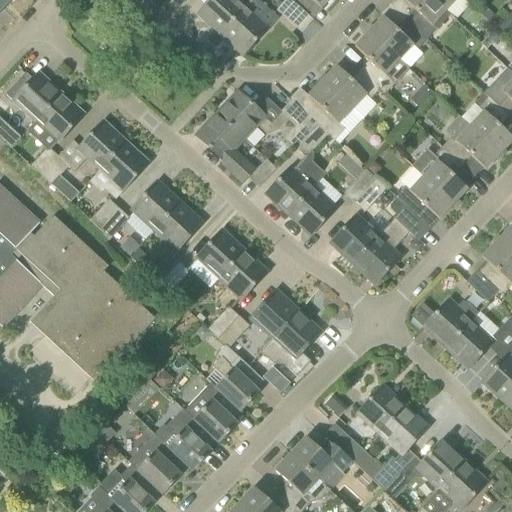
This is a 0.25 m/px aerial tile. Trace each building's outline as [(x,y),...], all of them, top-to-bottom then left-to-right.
[(9,0),(0,0),(0,5),(4,10),(11,2),(9,1),(9,0)] [(211,0),(198,15),(220,36),(246,8),(253,0),(211,0)] [(303,12),(290,0),(286,0),(276,11),(296,29),(309,16),(303,11),(303,12)] [(290,0),(303,12),(303,11),(313,1),(321,9),(329,0),(290,0)] [(446,12),(432,0),(402,0),(416,12),(407,22),(427,40),(436,30),(432,27),(446,12)] [(432,0),(446,12),(457,0),(461,0),(463,1),(464,0),(432,0)] [(246,8),(220,36),(243,56),(268,28),(246,8)] [(368,33),(399,61),(412,47),(416,51),(427,40),(407,22),(398,32),(383,18),(368,33)] [(408,70),(399,61),(368,33),(354,48),(369,62),(361,72),(380,90),(386,95),(395,85),(408,70)] [(336,67),(321,83),(351,111),(365,96),(370,101),(380,90),(361,72),(351,81),(336,67)] [(35,123),(62,95),(39,74),(33,81),(26,74),(6,96),(35,123)] [(304,113),(318,125),(333,140),(343,130),(338,126),(351,111),(321,83),(308,97),(313,103),(304,113)] [(489,100),(509,118),(511,114),(511,83),(503,93),(499,89),(489,100)] [(237,92),(216,114),(244,141),(265,119),(237,92)] [(83,115),(62,95),(35,123),(57,144),(83,115)] [(484,114),(471,128),(499,156),(511,142),(511,138),(500,128),(509,118),(489,100),(480,110),(484,114)] [(291,101),(281,113),(307,137),(317,126),(318,125),(304,113),(291,101)] [(244,141),(216,114),(196,137),(222,161),(220,163),(228,170),(239,158),(233,152),(244,141)] [(0,138),(4,142),(11,149),(21,138),(0,118),(0,138)] [(73,142),(58,158),(41,177),(51,186),(69,168),(74,173),(86,160),(99,173),(126,144),(104,123),(80,148),(73,142)] [(328,136),(317,126),(307,137),(295,149),(306,160),(328,136)] [(457,143),(453,139),(443,149),(474,178),(483,168),(486,171),(499,156),(471,128),(457,143)] [(126,144),(99,173),(121,193),(148,164),(126,144)] [(48,148),(31,167),(41,177),(58,158),(48,148)] [(412,168),(424,178),(453,206),(468,190),(465,188),(474,178),(443,149),(435,158),(428,151),(412,168)] [(338,165),(347,174),(356,165),(346,156),(338,165)] [(265,161),(262,165),(248,179),(258,189),(275,171),(265,161)] [(266,196),(288,217),(314,188),(292,168),(266,196)] [(344,194),(354,204),(376,180),(366,171),(344,194)] [(404,190),(396,199),(406,208),(416,217),(425,208),(440,221),(453,206),(424,178),(410,194),(404,190)] [(386,190),(376,180),(354,204),(364,214),(386,190)] [(153,232),(180,204),(157,183),(131,212),(153,232)] [(33,238),(30,235),(40,225),(0,188),(0,322),(2,324),(41,282),(64,303),(42,326),(95,375),(147,318),(98,273),(103,268),(50,220),(33,238)] [(314,188),(288,217),(310,237),(336,209),(314,188)] [(390,211),(398,217),(406,208),(396,199),(390,206),(390,211)] [(109,201),(90,222),(100,231),(119,210),(109,201)] [(180,204),(153,232),(176,253),(202,224),(180,204)] [(406,208),(398,217),(395,220),(416,240),(427,228),(416,217),(406,208)] [(130,220),(119,210),(100,231),(110,241),(130,220)] [(330,245),(352,265),(379,237),(357,217),(330,245)] [(511,230),(510,228),(496,243),(511,258),(511,230)] [(218,281),(245,253),(222,232),(196,260),(218,281)] [(130,237),(119,249),(129,257),(139,246),(130,237)] [(374,286),(401,257),(379,237),(352,265),(374,286)] [(416,241),(409,248),(416,254),(422,247),(416,241)] [(503,297),(511,287),(511,258),(496,243),(482,259),(486,262),(477,272),(498,292),(503,297)] [(245,253),(218,281),(241,302),(267,273),(245,253)] [(179,263),(169,254),(148,276),(159,286),(179,263)] [(179,263),(159,286),(169,295),(190,273),(179,263)] [(488,304),(498,292),(477,272),(466,283),(488,304)] [(249,320),(272,341),(273,341),(299,313),(276,292),(249,320)] [(187,297),(180,304),(189,313),(196,305),(187,297)] [(462,305),(458,309),(449,301),(423,329),(445,350),(472,322),(478,315),(468,306),(462,305)] [(427,324),(435,310),(421,303),(413,317),(427,324)] [(218,340),(239,318),(228,308),(208,330),(218,340)] [(310,363),(301,354),(320,333),(299,313),(273,341),(272,341),(261,354),(274,365),(284,365),(296,377),(310,363)] [(511,316),(503,326),(511,334),(511,316)] [(225,346),(229,350),(232,346),(249,328),(239,318),(218,340),(225,346)] [(493,342),(472,322),(445,350),(467,370),(493,342)] [(259,378),(238,358),(229,350),(225,346),(217,355),(221,359),(212,368),(224,380),(215,390),(237,410),(240,413),(258,394),(251,387),(259,378)] [(482,384),(504,404),(511,395),(511,359),(508,356),(482,384)] [(280,395),(290,385),(281,377),(271,387),(280,395)] [(229,419),(237,410),(215,390),(210,385),(184,412),(211,438),(219,444),(237,426),(229,419)] [(357,415),(378,435),(404,407),(383,387),(357,415)] [(134,415),(142,407),(133,399),(125,407),(134,415)] [(427,428),(404,407),(378,435),(401,456),(427,428)] [(161,442),(181,461),(193,472),(210,453),(203,446),(211,438),(184,412),(182,410),(166,428),(170,432),(161,442)] [(325,439),(350,462),(353,464),(360,457),(364,453),(335,425),(324,437),(325,439)] [(131,466),(131,467),(155,489),(162,496),(180,477),(173,470),(181,461),(161,442),(154,435),(128,463),(131,466)] [(350,462),(325,439),(316,448),(306,438),(290,455),(318,481),(333,465),(341,472),(350,462)] [(438,490),(464,462),(442,442),(415,470),(438,490)] [(282,496),(298,511),(302,511),(310,504),(322,500),(330,491),(318,481),(290,455),(275,472),(290,487),(282,496)] [(394,480),(403,469),(392,459),(379,474),(360,457),(353,464),(383,491),(394,480)] [(418,511),(445,511),(453,504),(460,511),(486,483),(464,462),(438,490),(438,491),(418,511)] [(97,487),(123,511),(146,511),(154,504),(147,497),(155,489),(131,467),(121,477),(113,470),(97,487)] [(405,490),(394,480),(383,491),(394,502),(405,490)] [(92,511),(123,511),(97,487),(88,497),(98,506),(92,511)] [(246,511),(298,511),(282,496),(272,506),(254,488),(239,504),(246,511)] [(32,501),(21,511),(36,511),(40,508),(32,501)]
